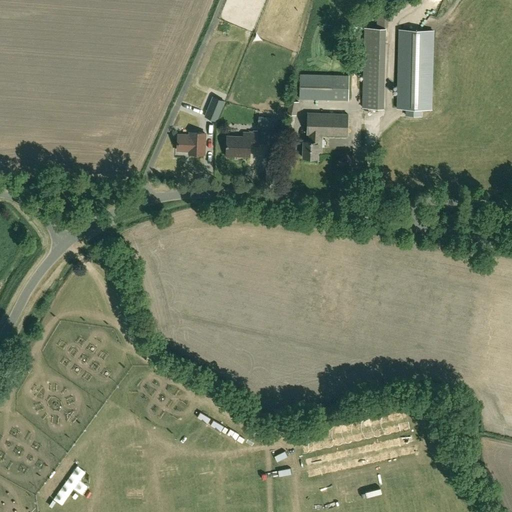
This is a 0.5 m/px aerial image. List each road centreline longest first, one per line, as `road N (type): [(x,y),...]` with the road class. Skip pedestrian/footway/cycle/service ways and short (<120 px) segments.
road 1 (unclassified): [(408,223),(260,197),(147,200)]
road 2 (unclassified): [(147,200),(147,172),(223,0)]
road 3 (track): [(16,198),(104,185),(147,200)]
